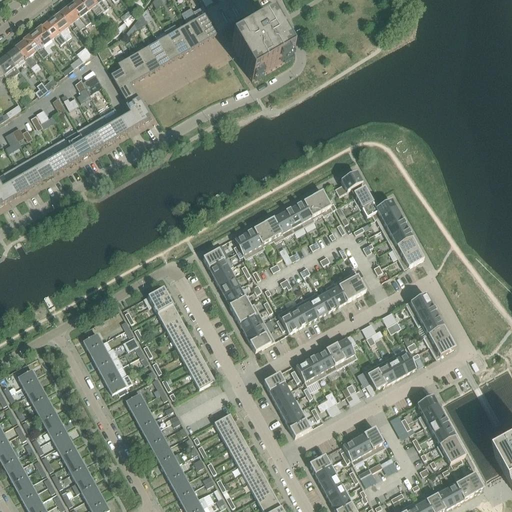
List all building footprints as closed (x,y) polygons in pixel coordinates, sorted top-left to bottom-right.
[(73,5),(69,8),(85,29),(91,24),(85,15),(87,13),(77,0),(73,3),(73,5)] [(77,0),(87,13),(91,11),(97,19),(100,17),(104,23),(107,21),(103,15),(90,0),(77,0)] [(90,0),(103,15),(108,11),(101,3),(104,0),(90,0)] [(158,0),(155,0),(152,5),(154,8),(161,5),(158,0)] [(204,10),(219,36),(249,19),(237,0),(213,0),(216,4),(204,10)] [(60,14),(60,15),(69,28),(73,25),(79,33),(85,29),(69,8),(66,10),(64,10),(62,12),(61,14),(60,14)] [(203,8),(193,14),(209,42),(219,36),(204,10),(203,8)] [(187,27),(199,48),(209,42),(193,14),(190,10),(180,16),(187,27)] [(74,43),(65,31),(69,28),(60,15),(59,15),(58,16),(56,16),(54,18),(54,20),(49,23),(65,43),(69,48),(74,43)] [(132,17),(123,23),(124,24),(126,27),(128,29),(135,20),(132,17)] [(138,22),(134,27),(137,32),(142,29),(138,22)] [(45,25),(40,29),(50,42),(54,39),(60,47),(65,43),(49,23),(46,25),(45,25)] [(124,24),(115,31),(116,32),(119,36),(126,27),(124,24)] [(286,48),(272,25),(272,24),(231,47),(252,83),(253,82),(257,80),(292,59),(286,48)] [(164,34),(167,38),(179,59),(189,53),(177,32),(175,27),(164,34)] [(189,53),(195,50),(199,48),(187,27),(177,32),(189,53)] [(55,48),(50,42),(40,29),(31,35),(48,56),(54,52),(52,50),(55,48)] [(116,32),(107,39),(110,43),(119,36),(116,32)] [(23,42),(24,43),(33,55),(36,53),(42,61),(48,56),(31,35),(23,42)] [(167,38),(157,44),(169,65),(179,59),(167,38)] [(103,48),(110,43),(107,39),(100,44),(103,48)] [(15,48),(14,49),(25,64),(30,70),(36,66),(30,58),(33,55),(24,43),(23,42),(19,45),(18,46),(18,47),(18,48),(19,48),(16,50),(15,48)] [(147,50),(158,68),(159,70),(169,65),(157,44),(147,50)] [(103,62),(116,55),(119,61),(125,57),(118,45),(99,56),(103,62)] [(8,54),(9,55),(5,58),(15,71),(25,64),(14,49),(8,54)] [(138,55),(149,75),(150,76),(159,70),(158,68),(147,50),(138,55)] [(138,55),(128,61),(140,82),(150,76),(149,75),(138,55)] [(0,59),(0,73),(3,79),(4,79),(7,84),(18,75),(15,71),(5,58),(3,60),(2,58),(0,59)] [(130,87),(139,82),(140,82),(128,61),(117,67),(120,72),(121,72),(130,88),(130,87)] [(62,74),(65,78),(74,71),(71,67),(62,74)] [(125,103),(133,98),(136,97),(130,87),(130,88),(121,72),(120,72),(110,78),(125,103)] [(95,78),(88,82),(91,88),(98,83),(95,78)] [(17,83),(20,88),(26,84),(23,79),(17,83)] [(81,83),(75,88),(81,97),(77,100),(81,106),(91,100),(81,83)] [(49,84),(44,88),(48,93),(53,89),(49,84)] [(38,100),(43,97),(38,91),(34,95),(38,100)] [(136,97),(133,98),(125,103),(127,107),(125,109),(129,116),(125,119),(120,121),(128,134),(133,132),(137,129),(150,122),(136,97)] [(58,101),(53,105),(60,117),(66,114),(58,101)] [(67,102),(63,104),(69,114),(78,109),(74,102),(69,105),(67,102)] [(18,107),(6,115),(9,119),(21,112),(18,107)] [(115,111),(102,119),(115,142),(128,134),(120,121),(115,111)] [(43,113),(36,117),(41,126),(48,122),(43,113)] [(35,119),(30,122),(33,127),(39,124),(35,119)] [(102,119),(90,126),(103,149),(115,142),(102,119)] [(91,156),(103,149),(90,126),(77,133),(91,156)] [(19,131),(12,135),(15,140),(22,136),(19,131)] [(77,133),(65,140),(78,163),(91,156),(77,133)] [(12,135),(4,139),(10,148),(18,144),(15,140),(12,135)] [(65,140),(53,147),(66,171),(78,163),(65,140)] [(40,155),(54,178),(66,171),(53,147),(40,155)] [(40,155),(28,162),(41,185),(54,178),(40,155)] [(28,162),(16,169),(29,192),(41,185),(28,162)] [(6,181),(17,199),(29,192),(16,169),(3,176),(6,181)] [(351,193),(358,189),(362,186),(356,175),(340,184),(342,188),(335,192),(334,192),(339,199),(351,193)] [(0,184),(0,208),(17,199),(6,181),(0,184)] [(360,192),(358,189),(351,193),(355,201),(353,202),(359,213),(372,205),(364,190),(360,192)] [(312,199),(323,219),(333,214),(332,213),(333,213),(329,208),(322,194),(312,199)] [(323,219),(312,199),(303,204),(314,224),(313,222),(321,217),(323,219)] [(372,205),(359,213),(361,212),(366,221),(371,218),(374,223),(395,211),(391,203),(376,211),(372,205)] [(303,204),(293,210),(303,230),(314,224),(303,204)] [(293,236),(303,230),(293,210),(291,211),(291,210),(288,212),(289,212),(282,216),(293,236)] [(376,222),(381,233),(401,222),(395,211),(374,223),(376,222)] [(336,214),(341,223),(346,220),(341,212),(336,214)] [(282,216),(273,221),(284,241),(293,236),(282,216)] [(273,221),(264,226),(275,246),(284,241),(273,221)] [(401,222),(381,233),(387,242),(406,231),(401,222)] [(274,246),(275,246),(264,226),(253,232),(264,252),(264,251),(263,249),(273,244),(274,246)] [(337,229),(341,237),(345,235),(340,227),(337,229)] [(362,229),(353,234),(355,238),(364,233),(362,229)] [(387,242),(392,251),(412,241),(406,231),(387,242)] [(253,232),(244,237),(255,257),(255,256),(264,252),(253,232)] [(234,243),(237,248),(240,253),(243,259),(245,262),(255,257),(244,237),(234,242),(234,243)] [(417,251),(412,241),(392,251),(398,262),(417,251)] [(373,249),(371,246),(362,251),(364,254),(370,251),(369,251),(373,249)] [(218,252),(203,261),(208,271),(228,260),(228,259),(221,248),(222,248),(221,247),(217,250),(218,252)] [(342,251),(338,253),(341,258),(343,261),(347,259),(345,256),(342,251)] [(417,251),(398,262),(404,273),(423,262),(417,251)] [(208,272),(210,275),(211,275),(213,280),(229,271),(233,269),(233,268),(233,269),(228,260),(208,271),(209,271),(208,272)] [(229,271),(213,280),(219,289),(234,281),(229,271)] [(356,299),(366,294),(355,274),(353,271),(349,273),(351,276),(345,279),(356,299)] [(257,284),(260,282),(255,274),(252,275),(257,284)] [(336,284),(347,304),(356,299),(345,279),(336,284)] [(234,281),(219,289),(224,299),(240,290),(234,281)] [(288,292),(292,290),(287,281),(283,283),(286,289),(286,288),(288,292)] [(336,310),(347,304),(336,284),(325,290),(336,310)] [(240,290),(224,299),(229,308),(247,299),(247,298),(248,297),(243,288),(240,290)] [(336,310),(325,290),(326,293),(318,297),(316,295),(327,315),(336,310)] [(148,311),(152,309),(152,308),(168,299),(163,291),(143,302),(148,311)] [(316,295),(306,301),(317,320),(327,315),(316,295)] [(405,307),(411,319),(431,308),(425,297),(410,305),(409,304),(405,307)] [(172,308),(168,299),(152,308),(152,309),(157,316),(172,308)] [(229,308),(234,317),(254,306),(252,307),(247,299),(229,308)] [(306,301),(296,306),(307,326),(317,320),(306,301)] [(259,315),(254,306),(234,317),(239,326),(259,315)] [(298,331),(307,326),(296,306),(287,311),(298,331)] [(172,308),(157,316),(161,325),(177,316),(172,308)] [(437,318),(431,308),(411,319),(417,330),(422,327),(421,327),(437,318)] [(287,311),(277,317),(280,321),(280,322),(283,327),(285,332),(286,332),(288,337),(298,331),(287,311)] [(264,325),(259,315),(239,326),(244,336),(264,325)] [(166,333),(182,325),(177,316),(161,325),(166,333)] [(427,338),(443,329),(437,318),(421,327),(422,327),(427,337),(427,338)] [(186,333),(182,325),(166,333),(171,342),(186,333)] [(249,345),(269,334),(264,325),(244,336),(249,345)] [(395,334),(392,327),(386,330),(390,337),(395,334)] [(429,351),(449,340),(443,329),(427,338),(427,337),(423,339),(429,351)] [(186,333),(171,342),(175,350),(191,342),(186,333)] [(379,333),(371,338),(373,342),(382,337),(379,333)] [(269,334),(249,345),(255,355),(275,344),(269,334)] [(83,344),(88,353),(101,346),(96,337),(88,341),(83,344)] [(370,348),(375,345),(371,338),(366,341),(370,348)] [(404,339),(402,340),(407,349),(414,345),(404,339)] [(134,340),(124,345),(129,354),(135,351),(138,348),(135,342),(134,340)] [(449,340),(429,351),(435,363),(440,360),(440,359),(455,350),(449,340)] [(336,347),(347,367),(357,361),(350,349),(346,341),(336,347)] [(191,342),(175,350),(180,359),(196,350),(191,342)] [(414,345),(407,349),(410,354),(417,350),(414,345)] [(88,353),(93,362),(106,355),(101,346),(88,353)] [(347,367),(336,347),(326,352),(337,372),(347,367)] [(185,367),(200,359),(196,350),(180,359),(185,367)] [(405,351),(395,357),(406,377),(416,371),(405,351)] [(106,355),(93,362),(98,371),(117,360),(112,352),(106,355)] [(316,358),(327,378),(337,372),(326,352),(316,358)] [(384,363),(395,382),(406,377),(395,357),(384,363)] [(305,364),(316,384),(327,378),(316,358),(305,364)] [(189,376),(205,367),(200,359),(185,367),(189,376)] [(117,360),(98,371),(102,380),(116,372),(121,369),(117,360)] [(395,382),(384,363),(374,368),(385,388),(395,382)] [(316,384),(305,364),(295,369),(304,385),(306,389),(316,384)] [(23,375),(29,372),(27,367),(18,372),(21,376),(23,375)] [(194,384),(210,376),(205,367),(189,376),(194,384)] [(385,388),(374,368),(364,374),(371,386),(375,394),(385,388)] [(102,380),(107,388),(121,381),(116,372),(102,380)] [(23,389),(36,382),(31,373),(19,380),(23,389)] [(210,376),(194,384),(199,393),(203,390),(205,389),(214,384),(210,376)] [(269,394),(284,385),(279,376),(263,385),(269,394)] [(121,381),(107,388),(112,397),(132,386),(128,377),(121,381)] [(157,381),(153,384),(160,397),(164,395),(157,381)] [(41,390),(36,382),(23,389),(28,398),(41,390)] [(269,394),(274,403),(289,395),(284,385),(269,394)] [(352,387),(346,389),(350,396),(355,394),(352,387)] [(33,406),(46,399),(41,390),(28,398),(33,406)] [(295,404),(294,403),(289,395),(274,403),(279,413),(295,404)] [(126,404),(131,413),(144,406),(140,397),(126,404)] [(51,408),(46,399),(33,406),(38,415),(51,408)] [(416,408),(422,418),(438,409),(432,399),(416,408)] [(335,406),(337,405),(334,400),(327,403),(330,408),(335,406)] [(296,402),(294,403),(295,404),(279,413),(284,422),(302,412),(296,402)] [(324,412),(325,411),(330,408),(327,403),(321,407),(324,412)] [(136,422),(149,414),(144,406),(131,413),(136,422)] [(43,424),(56,417),(51,408),(38,415),(43,424)] [(166,417),(174,413),(171,408),(164,412),(166,417)] [(427,428),(443,419),(438,409),(422,418),(418,420),(424,431),(428,428),(427,428)] [(289,431),(307,421),(302,412),(284,422),(289,431)] [(136,422),(140,431),(154,423),(149,414),(136,422)] [(47,433),(60,426),(56,417),(43,424),(47,433)] [(172,425),(178,422),(176,417),(169,421),(172,425)] [(218,434),(234,426),(229,417),(219,423),(218,424),(214,426),(218,434)] [(433,438),(449,429),(443,419),(427,428),(428,428),(433,438)] [(307,421),(289,431),(294,441),(312,431),(307,421)] [(140,431),(145,439),(159,432),(154,423),(140,431)] [(52,442),(65,434),(60,426),(47,433),(52,442)] [(223,443),(239,434),(234,426),(218,434),(223,443)] [(449,429),(433,438),(438,447),(438,448),(454,439),(449,429)] [(364,437),(375,457),(385,451),(374,431),(364,437)] [(145,439),(150,448),(164,441),(159,432),(145,439)] [(57,450),(70,443),(65,434),(52,442),(57,450)] [(228,451),(243,443),(239,434),(223,443),(228,451)] [(353,443),(364,462),(375,457),(364,437),(353,443)] [(459,449),(454,439),(438,448),(438,447),(436,449),(442,459),(444,458),(444,457),(459,449)] [(150,448),(155,457),(168,450),(164,441),(150,448)] [(62,459),(75,452),(70,443),(57,450),(62,459)] [(232,460),(248,451),(243,443),(228,451),(232,460)] [(364,462),(353,443),(342,449),(353,468),(364,462)] [(0,447),(0,458),(11,453),(6,444),(0,447)] [(498,456),(495,458),(497,462),(497,463),(499,467),(500,468),(502,471),(503,473),(505,476),(505,478),(507,481),(508,482),(510,486),(511,487),(511,489),(511,448),(508,451),(503,454),(500,456),(498,456)] [(449,467),(465,459),(459,449),(444,457),(444,458),(449,467)] [(160,466),(173,458),(168,450),(155,457),(160,466)] [(193,459),(198,457),(194,450),(189,453),(193,459)] [(237,468),(253,459),(248,451),(232,460),(237,468)] [(29,455),(25,457),(27,461),(31,459),(32,460),(36,458),(32,452),(29,455)] [(67,468),(80,461),(75,452),(62,459),(67,468)] [(0,458),(0,462),(3,469),(16,461),(11,453),(0,458)] [(178,456),(173,458),(160,466),(164,475),(178,467),(183,465),(178,456)] [(314,476),(330,468),(329,467),(325,458),(309,467),(314,476)] [(257,468),(253,459),(237,468),(242,477),(257,468)] [(3,469),(8,477),(21,470),(16,461),(3,469)] [(72,477),(85,469),(80,461),(67,468),(72,477)] [(193,466),(190,468),(192,471),(195,469),(202,465),(200,461),(193,465),(193,466)] [(202,465),(195,469),(197,473),(204,469),(202,465)] [(379,465),(369,471),(371,476),(382,470),(379,465)] [(314,476),(319,486),(335,477),(335,478),(338,477),(332,466),(330,468),(314,476)] [(178,467),(164,475),(169,483),(183,476),(178,467)] [(242,477),(246,485),(262,476),(257,468),(242,477)] [(76,486),(90,478),(85,469),(72,477),(76,486)] [(8,477),(13,486),(26,479),(21,470),(8,477)] [(369,471),(358,477),(360,482),(371,476),(369,471)] [(483,492),(473,474),(463,479),(464,482),(465,481),(473,497),(483,492)] [(183,476),(169,483),(174,492),(187,485),(183,476)] [(262,477),(262,476),(246,485),(247,485),(251,494),(267,485),(262,477)] [(340,487),(335,478),(335,477),(319,486),(324,495),(340,487)] [(76,486),(72,488),(77,497),(81,494),(94,487),(90,478),(76,486)] [(13,486),(18,495),(31,488),(26,479),(13,486)] [(212,483),(210,479),(202,483),(204,487),(212,483)] [(464,502),(473,497),(465,481),(464,482),(455,487),(464,502)] [(204,487),(207,491),(214,487),(212,483),(204,487)] [(187,485),(174,492),(179,501),(192,494),(187,485)] [(256,502),(271,493),(267,485),(251,494),(256,502)] [(330,505),(347,495),(342,485),(340,487),(324,495),(330,505)] [(86,503),(99,496),(94,487),(81,494),(86,503)] [(464,502),(455,487),(446,492),(445,492),(454,508),(464,502)] [(18,495),(23,504),(36,496),(31,488),(18,495)] [(434,495),(443,511),(446,511),(454,508),(445,492),(446,492),(445,489),(434,495)] [(217,492),(213,494),(217,503),(222,501),(217,492)] [(271,493),(256,502),(260,511),(276,502),(271,493)] [(192,494),(179,501),(184,510),(197,503),(192,494)] [(333,511),(338,511),(353,504),(347,495),(330,505),(333,511)] [(424,501),(430,511),(443,511),(434,495),(424,501)] [(23,504),(27,511),(28,511),(41,505),(36,496),(23,504)] [(91,511),(104,505),(99,496),(86,503),(91,511)] [(197,503),(184,510),(184,511),(200,511),(202,511),(207,508),(214,505),(209,496),(197,503)] [(217,503),(215,504),(218,509),(225,506),(222,501),(217,503)] [(414,507),(416,511),(430,511),(424,501),(414,506),(414,507)] [(276,502),(260,511),(261,511),(277,511),(281,510),(276,502)]
